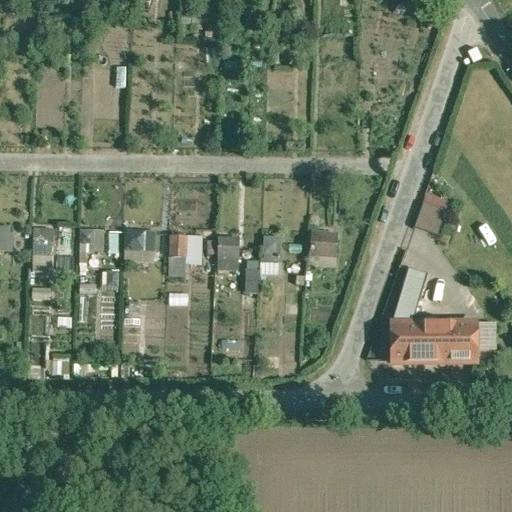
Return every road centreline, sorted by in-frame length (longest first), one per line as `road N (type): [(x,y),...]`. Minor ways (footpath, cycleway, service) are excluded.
road 1 (residential): [(346,398),(475,0)]
road 2 (unclassified): [(0,400),(346,398)]
road 3 (unclassified): [(346,398),(511,399)]
